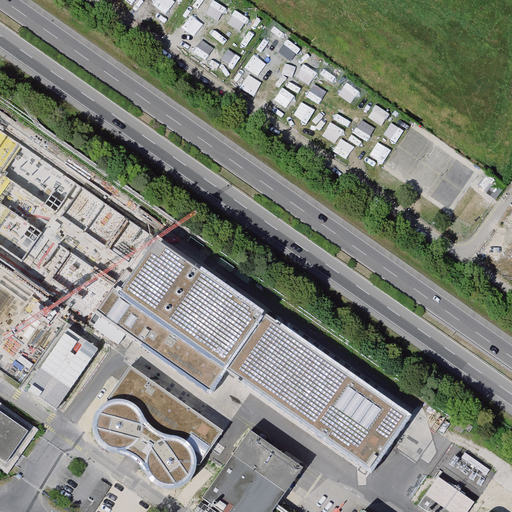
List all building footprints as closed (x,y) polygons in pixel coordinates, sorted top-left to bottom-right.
[(10,165),(4,174),(11,179),(17,170),(10,165)] [(158,241),(118,299),(226,374),(371,476),(407,420),(158,241)] [(118,299),(113,296),(97,319),(210,397),(226,374),(118,299)] [(98,352),(68,331),(26,392),(56,413),(98,352)] [(107,405),(107,412),(115,410),(122,410),(129,412),(135,417),(140,423),(142,430),(142,437),(139,444),(135,450),(129,454),(121,457),(126,459),(130,461),(135,463),(140,467),(143,471),(147,476),(146,468),(148,460),(152,454),(159,449),(166,446),(173,446),(180,449),(186,453),(191,459),(193,466),(193,471),(199,471),(224,435),(130,371),(107,405)] [(39,429),(0,401),(0,467),(8,473),(36,434),(39,429)] [(96,440),(99,447),(105,453),(113,456),(121,457),(129,454),(135,450),(139,444),(142,437),(142,430),(140,423),(135,417),(129,412),(122,410),(115,410),(107,412),(101,417),(97,424),(95,432),(96,440)] [(274,511),(305,469),(251,431),(202,499),(220,511),(274,511)] [(147,476),(150,484),(156,489),(164,493),(172,493),(180,491),(186,487),(190,481),(193,474),(193,471),(193,466),(191,459),(186,453),(180,449),(173,446),(166,446),(159,449),(152,454),(148,460),(146,468),(147,476)] [(95,511),(112,487),(101,480),(82,510),(85,511),(95,511)] [(471,511),(476,505),(440,480),(421,507),(427,511),(471,511)]
